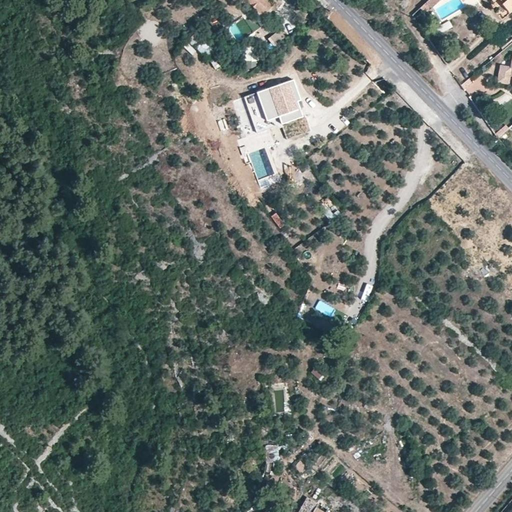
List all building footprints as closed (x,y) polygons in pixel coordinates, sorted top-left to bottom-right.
[(247,0),(263,16),(274,5),(268,0),(247,0)] [(430,0),(427,3),(433,9),(442,0),(430,0)] [(511,10),(511,0),(492,0),(494,2),(496,0),(500,0),(503,3),(502,4),(509,13),(511,10)] [(143,42),(161,41),(159,22),(141,23),(143,42)] [(277,46),(286,36),(278,30),(270,40),(277,46)] [(202,37),(195,32),(187,42),(194,47),(202,37)] [(211,47),(204,39),(194,47),(200,53),(205,59),(209,56),(211,57),(213,54),(214,52),(214,50),(211,47)] [(221,64),(217,59),(215,55),(209,60),(213,66),(216,71),(221,77),(228,73),(221,64)] [(511,59),(511,67),(501,65),(498,82),(509,84),(511,77),(511,87),(511,88),(511,89),(511,88),(511,59)] [(300,100),(294,81),(268,90),(277,117),(280,125),(304,117),(301,110),(300,110),(297,102),(300,100)] [(277,117),(268,90),(257,94),(267,120),(277,117)] [(332,214),(326,207),(321,211),(331,223),(341,214),(338,210),(332,214)] [(318,381),(323,374),(314,368),(309,376),(318,381)] [(278,445),(265,445),(266,462),(279,462),(278,445)] [(318,503),(306,496),(297,511),(312,511),(318,503)] [(326,511),(328,509),(318,503),(312,511),(326,511)]
